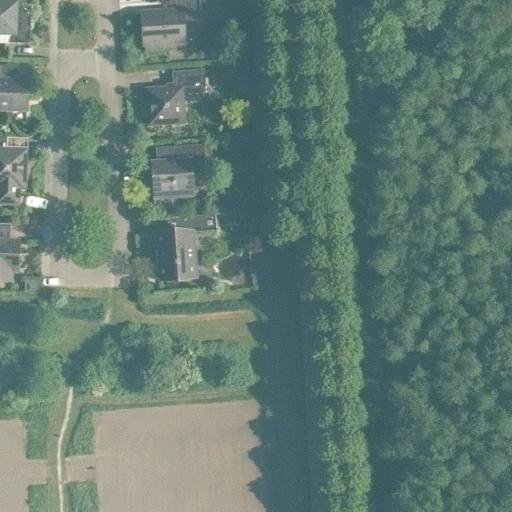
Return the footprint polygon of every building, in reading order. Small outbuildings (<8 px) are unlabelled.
[(0,0),(0,33),(11,34),(10,44),(30,44),(32,6),(16,6),(13,3),(13,0),(0,0)] [(175,0),(176,11),(141,13),(144,45),(146,45),(146,50),(170,49),(170,42),(185,41),(185,42),(186,42),(186,41),(184,22),(202,20),(202,19),(222,17),(220,0),(175,0)] [(227,47),(223,51),(224,56),(228,59),(233,59),(236,55),(236,50),(232,46),(227,47)] [(0,110),(28,112),(29,80),(0,79),(0,75),(0,65),(0,64),(0,110)] [(147,89),(149,126),(185,123),(184,103),(207,101),(205,70),(173,72),(174,88),(147,89)] [(0,203),(19,204),(19,188),(25,189),(26,150),(6,150),(6,138),(0,137),(0,203)] [(152,162),(154,199),(195,196),(193,175),(207,174),(204,145),(174,147),(175,157),(171,161),(152,162)] [(188,231),(157,233),(158,247),(160,247),(161,262),(159,262),(160,281),(172,281),(172,283),(185,282),(184,280),(196,279),(193,233),(217,231),(216,215),(187,218),(188,231)] [(21,256),(20,255),(19,254),(19,242),(10,242),(11,228),(0,227),(0,281),(11,282),(11,270),(19,270),(19,268),(19,267),(21,266),(21,265),(22,263),(22,261),(22,260),(22,258),(21,256)] [(26,281),(26,294),(38,294),(39,281),(26,281)]
